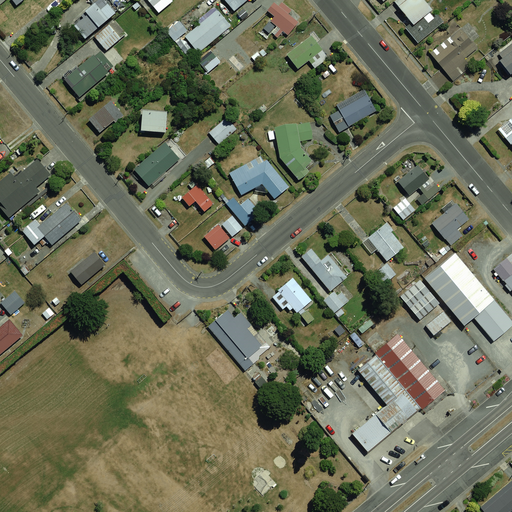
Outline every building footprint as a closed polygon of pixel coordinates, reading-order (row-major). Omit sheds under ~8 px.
[(220,0),(230,11),(243,0),(220,0)] [(425,0),(396,0),(394,2),(413,23),(403,31),(416,45),(438,25),(430,16),(435,11),(425,0)] [(101,1),(73,25),(84,37),(112,14),(101,1)] [(295,18),(271,1),(260,17),(284,33),(295,18)] [(216,10),(187,36),(201,52),(230,26),(216,10)] [(189,31),(180,21),(167,32),(175,42),(189,31)] [(111,23),(95,37),(106,50),(122,36),(111,23)] [(308,31),(282,53),(294,68),(320,45),(308,31)] [(459,33),(431,58),(444,73),(473,49),(459,33)] [(511,44),(497,56),(511,76),(511,44)] [(95,55),(62,80),(77,99),(109,74),(95,55)] [(362,87),(331,104),(335,111),(325,116),(335,133),(375,112),(362,87)] [(108,102),(88,117),(100,133),(120,118),(108,102)] [(167,111),(142,110),(140,132),(165,133),(167,111)] [(511,130),(500,141),(511,154),(511,115),(507,120),(511,125),(511,130)] [(227,118),(208,135),(218,146),(237,129),(227,118)] [(296,122),(272,125),(276,157),(295,177),(314,163),(300,148),(296,122)] [(165,143),(132,171),(146,187),(179,159),(165,143)] [(8,170),(0,176),(0,208),(4,214),(48,178),(34,157),(10,174),(8,170)] [(265,160),(227,174),(237,193),(257,185),(271,199),(287,188),(265,160)] [(413,164),(393,179),(406,195),(424,178),(413,164)] [(194,183),(179,196),(197,216),(211,203),(194,183)] [(429,183),(412,196),(418,204),(435,191),(429,183)] [(242,199),(229,210),(240,223),(253,212),(242,199)] [(403,200),(391,210),(399,220),(412,210),(403,200)] [(453,202),(428,222),(441,239),(466,218),(453,202)] [(29,217),(17,228),(32,244),(43,236),(49,244),(78,221),(60,204),(37,223),(29,217)] [(225,215),(198,237),(210,251),(237,229),(225,215)] [(382,222),(364,236),(383,260),(401,247),(382,222)] [(63,254),(73,245),(68,240),(58,249),(63,254)] [(307,249),(296,258),(323,292),(344,275),(326,253),(317,261),(307,249)] [(93,252),(70,271),(83,285),(105,265),(93,252)] [(511,320),(455,252),(424,278),(464,326),(474,318),(493,341),(511,325),(511,320)] [(511,254),(494,269),(511,290),(511,254)] [(384,283),(397,274),(388,263),(376,272),(384,283)] [(419,277),(396,293),(415,320),(438,304),(419,277)] [(290,278),(266,295),(278,310),(295,314),(310,302),(290,278)] [(330,289),(318,298),(328,312),(342,304),(330,289)] [(10,290),(0,297),(0,306),(5,313),(19,302),(10,290)] [(309,324),(315,318),(306,309),(300,314),(309,324)] [(266,342),(261,346),(248,328),(251,325),(241,312),(235,318),(228,310),(208,327),(245,371),(259,359),(259,356),(270,347),(266,342)] [(441,310),(422,324),(431,335),(449,321),(441,310)] [(0,322),(0,347),(18,333),(5,319),(0,322)] [(396,332),(374,350),(425,409),(447,391),(396,332)] [(384,403),(348,433),(364,453),(416,410),(419,414),(425,409),(374,350),(355,367),(384,403)] [(511,489),(507,485),(480,510),(482,511),(509,511),(511,510),(511,489)]
